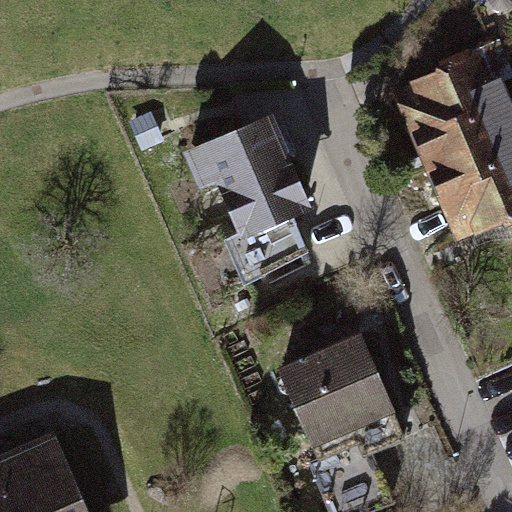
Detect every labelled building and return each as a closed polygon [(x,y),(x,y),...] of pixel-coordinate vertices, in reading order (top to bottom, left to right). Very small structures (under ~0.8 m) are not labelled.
[(511,117),(484,52),(393,90),(427,169),(511,133),(511,117)] [(281,114),(186,159),(231,254),(326,209),(281,114)] [(511,220),(511,133),(427,169),(458,244),(511,220)] [(361,328),(273,366),(319,473),(407,435),(361,328)] [(85,511),(58,450),(0,475),(0,511),(85,511)]
